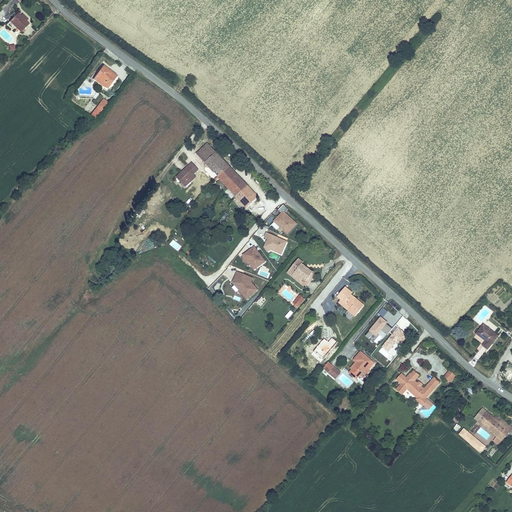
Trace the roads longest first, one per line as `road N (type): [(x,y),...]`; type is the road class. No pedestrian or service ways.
road 1 (tertiary): [(53,0),(207,120),(487,382)]
road 2 (track): [(236,391),(351,260)]
